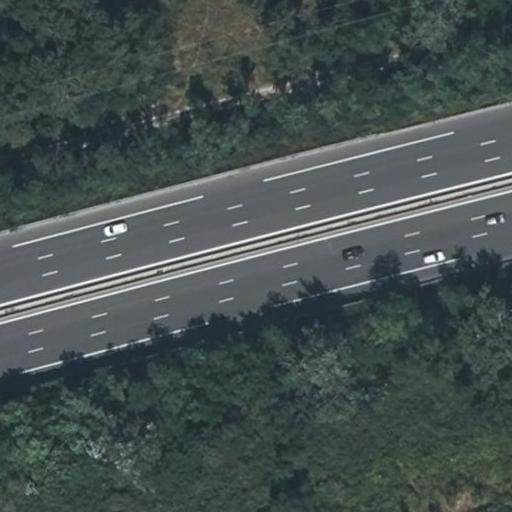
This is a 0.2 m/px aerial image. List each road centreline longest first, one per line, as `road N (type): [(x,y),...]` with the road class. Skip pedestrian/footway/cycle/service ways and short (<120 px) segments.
road 1 (motorway): [(0,353),(511,220)]
road 2 (motorway): [(511,147),(0,279)]
road 3 (track): [(511,33),(273,86),(0,161)]
